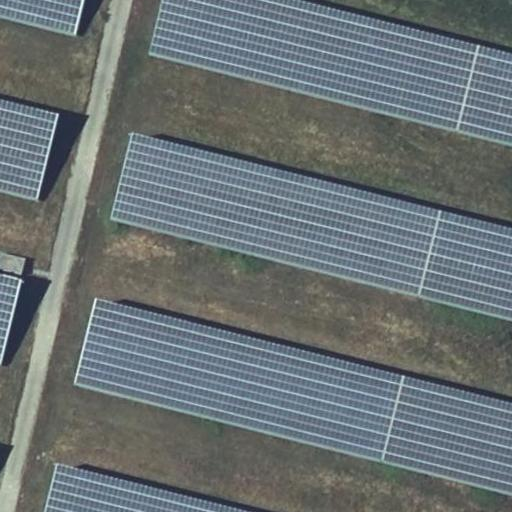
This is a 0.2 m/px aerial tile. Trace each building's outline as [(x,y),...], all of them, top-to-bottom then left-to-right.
[(0,0),(0,10),(78,30),(85,0),(0,0)] [(511,64),(256,0),(161,0),(150,48),(511,139),(511,64)] [(0,109),(0,184),(39,194),(57,124),(0,109)] [(511,239),(129,142),(111,213),(511,313),(511,239)] [(25,262),(0,255),(0,272),(21,277),(25,262)] [(0,284),(0,359),(3,360),(20,289),(0,284)] [(511,413),(92,308),(75,378),(511,488),(511,413)] [(210,511),(54,472),(44,511),(210,511)]
